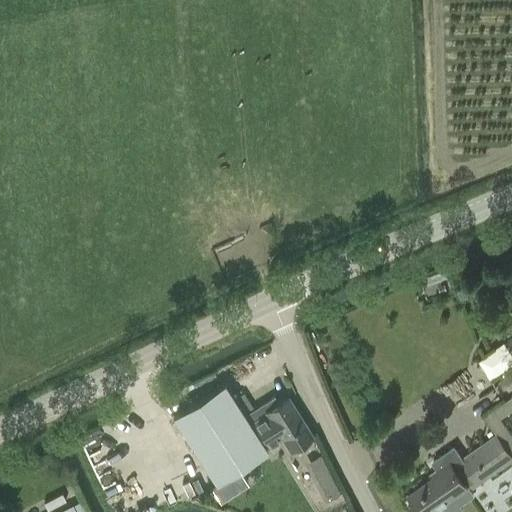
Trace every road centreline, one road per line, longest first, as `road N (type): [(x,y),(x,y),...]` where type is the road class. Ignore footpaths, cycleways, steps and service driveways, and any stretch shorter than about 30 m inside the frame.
road 1 (tertiary): [(0,432),(270,303)]
road 2 (tertiary): [(270,303),(511,212)]
road 3 (unclassified): [(369,511),(270,303)]
